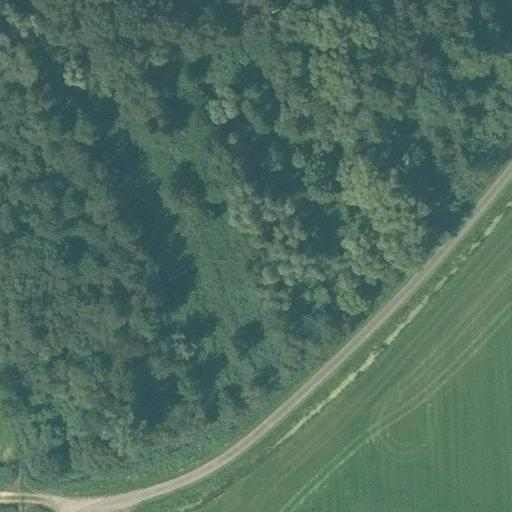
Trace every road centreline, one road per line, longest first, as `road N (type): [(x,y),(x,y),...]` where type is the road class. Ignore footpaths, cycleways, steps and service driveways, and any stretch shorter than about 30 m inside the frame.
road 1 (unclassified): [(93,511),(200,473),(293,402),(365,334),(511,167)]
road 2 (track): [(511,68),(437,26),(361,17),(99,80)]
